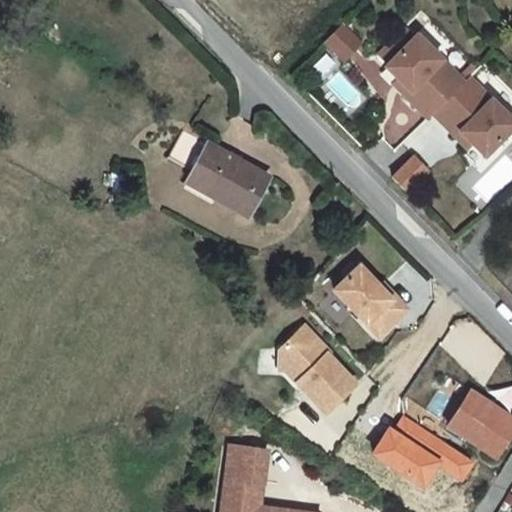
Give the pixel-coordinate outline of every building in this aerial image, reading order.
[(511,0),(505,0),(503,4),(511,10),(511,0)] [(323,43),(345,63),(365,43),(343,22),(323,43)] [(396,73),(386,63),(359,90),(369,100),(396,73)] [(320,64),(306,78),(324,96),(338,82),(320,64)] [(446,118),(400,70),(396,73),(369,100),(365,103),(377,116),(389,128),(383,133),(405,156),(406,156),(410,152),(446,118)] [(446,118),(410,152),(433,175),(438,170),(449,182),(462,195),(497,160),(451,113),(446,118)] [(389,128),(377,116),(372,121),(383,133),(389,128)] [(216,239),(239,204),(161,158),(145,181),(166,195),(160,205),(216,239)] [(438,170),(433,175),(444,187),(449,182),(438,170)] [(382,240),(405,220),(391,205),(369,225),(382,240)] [(511,252),(510,252),(496,285),(511,290),(511,252)] [(356,349),(382,319),(368,307),(364,310),(353,300),(330,281),(307,307),(356,349)] [(364,310),(368,307),(356,297),(353,300),(364,310)] [(304,371),(306,369),(279,345),(256,372),(257,391),(263,391),(270,390),(279,398),(276,402),(307,430),(335,398),(304,371)] [(270,390),(263,391),(276,402),(279,398),(270,390)] [(447,408),(424,442),(471,474),(494,439),(447,408)] [(377,431),(367,445),(365,443),(348,468),(396,500),(411,478),(435,494),(447,476),(377,431)] [(211,457),(206,489),(243,494),(248,462),(211,457)] [(240,511),(243,494),(206,489),(202,511),(240,511)]
